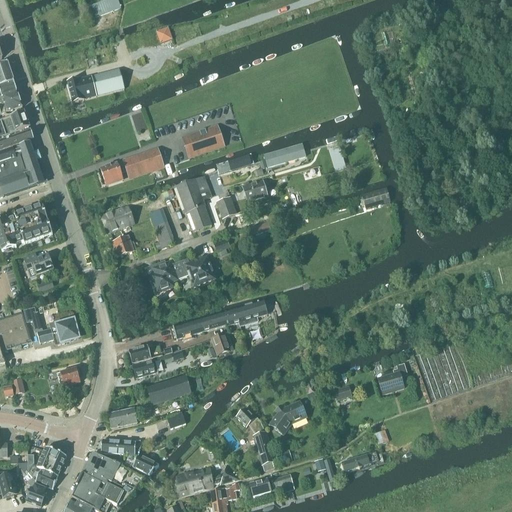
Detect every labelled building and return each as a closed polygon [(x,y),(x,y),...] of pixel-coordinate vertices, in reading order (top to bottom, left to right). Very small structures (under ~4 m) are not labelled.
[(92,20),(121,9),(117,0),(108,0),(88,8),(92,20)] [(156,33),(160,45),(172,41),(168,29),(156,33)] [(0,98),(17,93),(7,63),(0,65),(0,98)] [(124,90),(119,71),(70,83),(75,104),(78,114),(84,112),(82,102),(86,101),(85,100),(94,98),(95,98),(124,90)] [(0,115),(7,114),(22,108),(17,93),(0,98),(0,115)] [(5,138),(30,129),(24,113),(0,121),(0,138),(4,137),(5,138)] [(182,139),(184,144),(189,159),(224,147),(218,127),(182,139)] [(0,152),(34,140),(31,132),(0,142),(0,152)] [(31,144),(0,154),(0,199),(3,198),(45,184),(31,144)] [(302,147),(264,156),(267,169),(305,160),(302,147)] [(331,151),(337,170),(345,168),(340,149),(331,151)] [(124,163),(118,165),(121,174),(127,173),(130,181),(134,179),(164,169),(158,150),(123,161),(124,163)] [(251,156),(216,168),(219,177),(254,165),(251,156)] [(121,174),(118,165),(101,170),(106,187),(124,181),(121,174)] [(211,227),(210,223),(204,208),(205,207),(203,202),(212,198),(205,181),(204,179),(197,181),(176,189),(176,190),(172,191),(174,197),(179,196),(185,214),(190,213),(197,232),(211,227)] [(265,182),(243,189),(248,206),(250,211),(269,205),(268,200),(265,190),(267,189),(265,182)] [(366,211),(391,204),(387,190),(362,196),(366,211)] [(223,221),(237,216),(230,198),(216,203),(223,221)] [(24,243),(24,245),(53,236),(51,231),(53,231),(51,225),(49,225),(46,218),(48,217),(46,211),(44,212),(43,207),(15,217),(16,220),(8,223),(7,220),(0,221),(0,246),(2,254),(7,252),(7,254),(13,252),(13,250),(17,249),(16,246),(24,243)] [(135,225),(128,208),(101,218),(107,235),(135,225)] [(149,215),(150,219),(151,219),(160,243),(154,246),(156,252),(174,245),(175,243),(163,210),(149,215)] [(118,258),(134,253),(128,237),(113,243),(118,258)] [(218,253),(229,249),(227,242),(215,246),(218,253)] [(53,271),(48,257),(37,261),(35,256),(24,260),(28,272),(31,279),(36,277),(53,271)] [(194,290),(216,281),(207,259),(190,266),(188,260),(172,266),(171,263),(153,270),(157,280),(152,281),(157,295),(173,288),(171,284),(189,277),(194,290)] [(40,294),(53,289),(51,283),(38,287),(40,294)] [(263,302),(173,328),(177,341),(231,325),(231,327),(238,325),(239,329),(258,323),(257,319),(267,316),(263,302)] [(25,313),(27,323),(37,321),(34,310),(25,313)] [(30,342),(22,315),(12,318),(21,347),(28,345),(27,343),(30,342)] [(21,347),(12,318),(2,321),(11,350),(11,348),(13,347),(14,349),(21,347)] [(0,321),(0,348),(1,353),(2,353),(2,352),(8,350),(7,349),(10,348),(11,350),(2,321),(0,321)] [(50,331),(37,335),(40,345),(54,341),(55,347),(65,345),(64,343),(78,339),(76,329),(77,329),(76,323),(74,324),(74,322),(57,326),(56,324),(49,326),(50,331)] [(218,356),(230,352),(227,344),(229,343),(227,335),(212,340),(218,356)] [(149,350),(148,347),(129,353),(132,365),(147,361),(162,357),(160,347),(149,350)] [(174,362),(184,359),(182,353),(172,356),(174,362)] [(155,362),(133,367),(136,380),(158,375),(155,362)] [(383,396),(404,389),(401,379),(408,377),(405,365),(397,367),(398,370),(393,372),(394,376),(378,381),(383,396)] [(64,388),(81,384),(77,369),(60,374),(60,375),(57,376),(60,386),(63,385),(64,388)] [(152,406),(190,394),(185,378),(147,390),(152,406)] [(15,395),(24,393),(21,381),(12,383),(15,395)] [(5,399),(8,398),(13,397),(12,388),(4,390),(5,399)] [(352,398),(349,388),(334,392),(337,402),(352,398)] [(316,392),(307,394),(311,405),(319,402),(316,392)] [(278,415),(270,427),(284,437),(295,421),(305,417),(300,404),(284,411),(283,410),(278,415)] [(264,471),(275,468),(265,434),(260,423),(257,419),(255,420),(246,409),(236,419),(246,429),(250,425),(260,435),(254,437),(264,471)] [(111,431),(138,424),(135,410),(107,416),(111,431)] [(186,426),(182,414),(166,419),(170,431),(186,426)] [(374,436),(378,448),(389,444),(384,432),(374,436)] [(102,442),(101,451),(104,454),(121,456),(139,457),(141,449),(140,442),(135,443),(135,444),(102,442)] [(199,447),(220,455),(212,444),(199,447)] [(67,458),(59,454),(60,451),(52,447),(51,451),(47,449),(38,469),(34,467),(35,457),(28,457),(29,475),(33,480),(36,484),(54,492),(58,481),(67,458)] [(100,484),(129,499),(130,498),(145,480),(117,465),(114,464),(112,463),(93,455),(83,476),(100,484)] [(277,466),(292,461),(290,455),(275,460),(277,466)] [(139,457),(121,456),(120,462),(149,477),(159,467),(139,457)] [(340,464),(344,474),(369,466),(366,456),(340,464)] [(336,483),(329,461),(324,463),(326,468),(330,484),(336,483)] [(220,479),(212,482),(210,469),(192,474),(193,479),(188,481),(192,494),(213,488),(213,486),(220,484),(221,485),(221,486),(239,481),(227,467),(223,480),(220,479)] [(193,479),(192,474),(187,475),(186,475),(177,477),(179,498),(192,494),(188,481),(193,479)] [(93,511),(107,511),(111,505),(119,509),(129,499),(83,476),(77,488),(78,489),(72,500),(87,508),(93,511)] [(0,480),(0,495),(2,495),(3,499),(6,499),(6,500),(14,498),(13,497),(16,496),(11,477),(0,480)] [(270,491),(286,487),(283,479),(272,482),(271,480),(250,486),(253,499),(271,494),(270,491)] [(40,489),(36,484),(33,480),(28,485),(32,491),(27,504),(41,509),(42,506),(43,507),(46,499),(45,499),(46,496),(45,496),(46,492),(40,489)] [(227,511),(227,506),(228,506),(227,499),(222,500),(221,490),(211,493),(213,511),(227,511)] [(229,501),(235,500),(233,490),(227,491),(228,499),(229,499),(229,501)] [(77,511),(92,511),(93,511),(87,508),(72,500),(68,507),(78,511),(77,511)]
